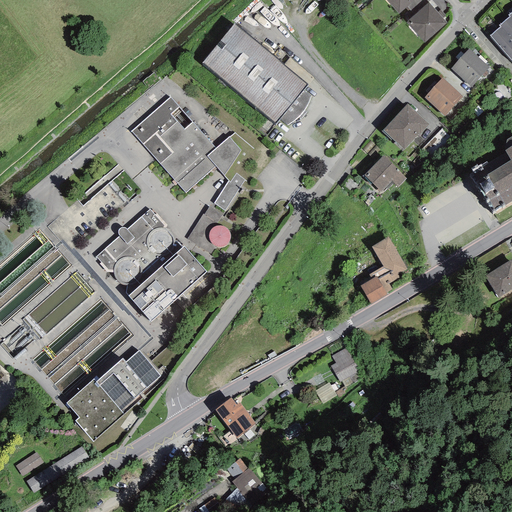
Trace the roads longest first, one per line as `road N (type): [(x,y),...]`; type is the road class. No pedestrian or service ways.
road 1 (residential): [(186,417),(176,392),(181,374),(396,87),(467,10)]
road 2 (secondary): [(186,417),(511,227)]
road 3 (secondary): [(35,511),(186,417)]
